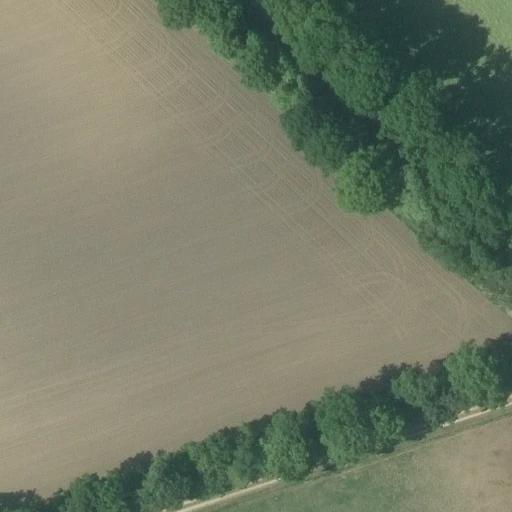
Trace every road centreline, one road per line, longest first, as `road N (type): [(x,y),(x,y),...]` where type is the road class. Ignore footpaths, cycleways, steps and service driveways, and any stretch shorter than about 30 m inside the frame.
road 1 (track): [(145,511),(511,389)]
road 2 (track): [(246,0),(511,254)]
